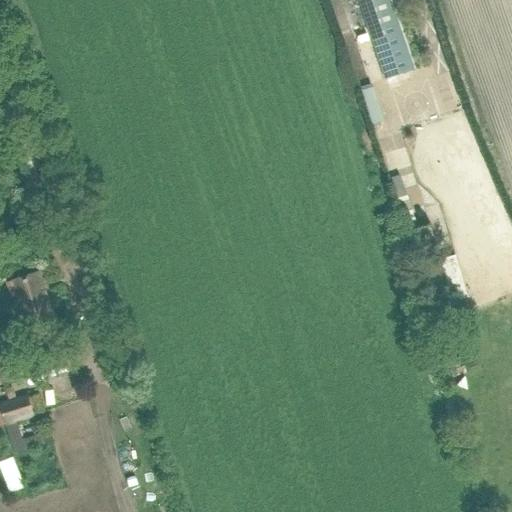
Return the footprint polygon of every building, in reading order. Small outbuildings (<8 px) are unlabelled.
[(358,0),(385,80),(414,70),(390,0),(358,0)] [(371,84),(359,88),(371,126),(382,122),(371,84)] [(406,196),(394,200),(403,225),(414,222),(406,196)] [(433,237),(412,244),(417,259),(438,252),(433,237)] [(57,333),(37,273),(6,283),(11,300),(21,296),(28,319),(22,321),(29,342),(57,333)] [(0,352),(0,380),(23,373),(14,348),(0,352)] [(0,407),(6,425),(32,416),(26,397),(0,405),(0,407)] [(32,438),(35,450),(50,446),(48,435),(32,438)]
